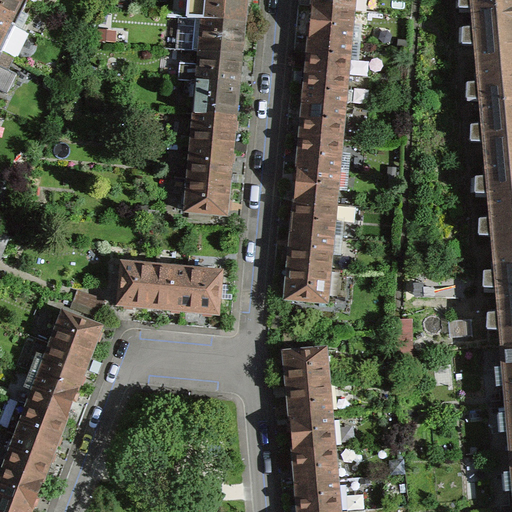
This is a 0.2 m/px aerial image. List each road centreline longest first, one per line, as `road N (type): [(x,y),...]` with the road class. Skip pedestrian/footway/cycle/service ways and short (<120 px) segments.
road 1 (residential): [(250,369),(275,0)]
road 2 (residential): [(70,511),(129,359),(250,369)]
road 3 (residential): [(261,511),(250,369)]
